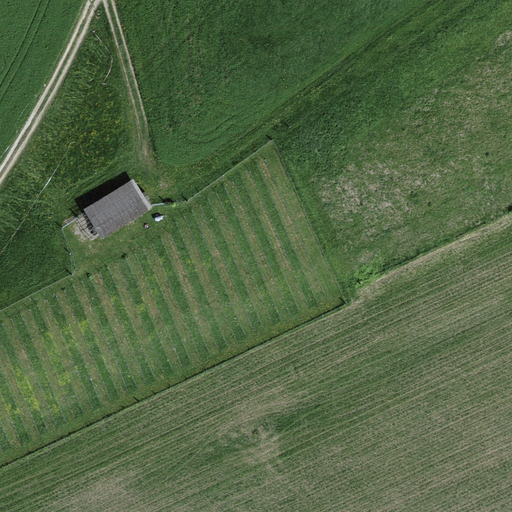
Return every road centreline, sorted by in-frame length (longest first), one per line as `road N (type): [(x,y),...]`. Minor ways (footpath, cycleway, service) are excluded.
road 1 (track): [(105,0),(148,155),(145,192)]
road 2 (track): [(0,172),(95,0)]
